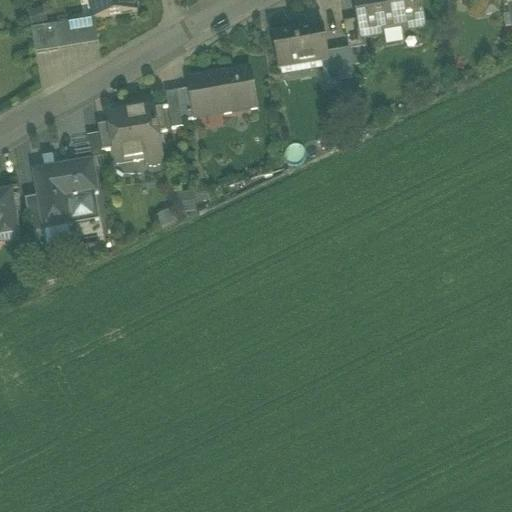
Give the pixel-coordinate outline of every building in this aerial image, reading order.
[(90,0),(94,20),(137,13),(134,0),(90,0)] [(354,0),(358,22),(361,38),(364,38),(385,34),(383,27),(399,24),(400,32),(422,28),(417,0),(354,0)] [(34,25),(49,22),(46,9),(32,12),(34,25)] [(94,20),(83,22),(87,47),(98,45),(94,20)] [(71,50),(87,47),(83,22),(67,25),(71,50)] [(343,24),(348,52),(366,49),(364,38),(361,38),(358,22),(343,24)] [(383,27),(385,34),(400,32),(399,24),(383,27)] [(59,52),(71,50),(67,25),(55,27),(59,52)] [(48,54),(59,52),(55,27),(43,29),(48,54)] [(272,36),(277,72),(322,65),(328,64),(327,56),(322,28),(272,36)] [(36,56),(48,54),(43,29),(32,31),(36,56)] [(353,82),(348,52),(327,56),(328,64),(322,65),(326,86),(353,82)] [(193,116),(194,121),(196,121),(195,115),(223,111),(224,116),(256,111),(250,71),(187,82),(189,92),(193,116)] [(189,92),(178,94),(182,118),(193,116),(189,92)] [(184,129),(182,118),(178,94),(166,96),(172,131),(184,129)] [(114,152),(115,156),(132,153),(134,163),(144,161),(148,167),(155,168),(160,165),(162,159),(158,136),(167,134),(163,109),(108,119),(109,125),(114,152)] [(195,115),(196,121),(224,116),(223,111),(195,115)] [(98,127),(99,137),(102,154),(114,152),(109,125),(98,127)] [(103,160),(102,154),(99,137),(88,139),(92,161),(103,160)] [(116,166),(134,163),(132,153),(115,156),(116,166)] [(39,199),(44,232),(45,232),(99,222),(94,196),(98,196),(93,164),(34,174),(39,199)] [(0,245),(20,242),(12,195),(0,196),(0,245)] [(26,202),(31,237),(45,235),(45,232),(44,232),(39,199),(26,202)]
